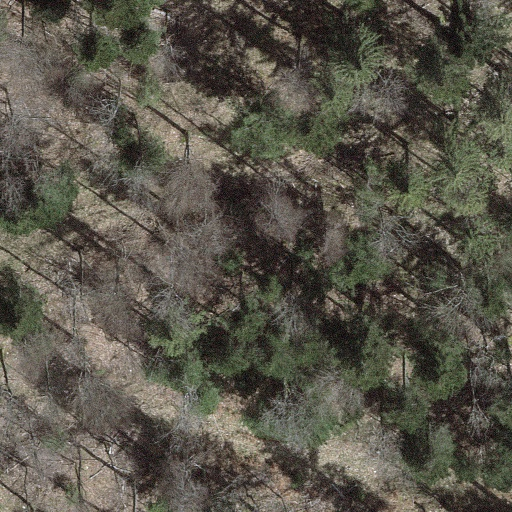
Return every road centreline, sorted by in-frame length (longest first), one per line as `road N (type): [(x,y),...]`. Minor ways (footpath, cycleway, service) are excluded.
road 1 (track): [(0,254),(446,45),(511,25)]
road 2 (track): [(0,359),(511,485)]
